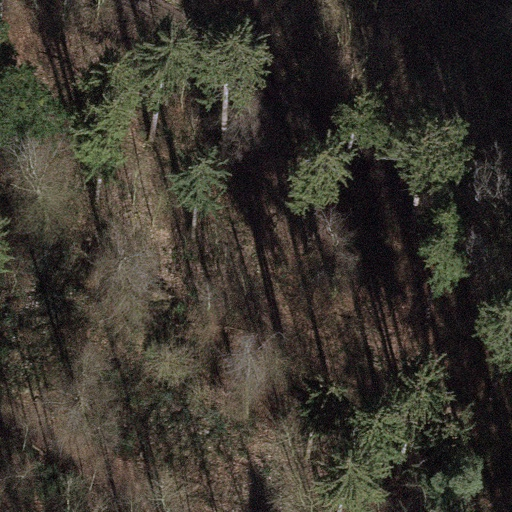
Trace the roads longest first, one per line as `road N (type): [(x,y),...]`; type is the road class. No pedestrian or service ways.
road 1 (track): [(0,48),(226,235),(302,345),(511,420)]
road 2 (track): [(175,0),(270,55),(434,177),(511,214)]
road 3 (track): [(178,511),(99,470),(0,401)]
